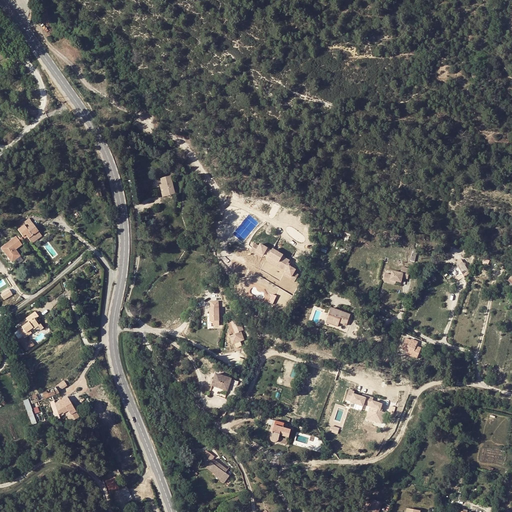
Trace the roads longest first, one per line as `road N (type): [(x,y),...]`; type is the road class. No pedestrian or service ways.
road 1 (primary): [(112,330),(124,257),(118,188),(93,127),(22,26)]
road 2 (residential): [(142,330),(161,363),(223,427),(265,351),(338,372)]
road 3 (track): [(290,511),(276,483),(282,467),(369,462),(394,445),(426,386),(483,384)]
road 4 (primary): [(173,511),(120,379),(112,330)]
road 5 (residential): [(0,156),(42,108),(38,75),(10,40),(22,26)]
road 6 (residential): [(511,393),(483,384),(469,352),(432,342),(398,319)]
road 7 (track): [(0,484),(71,459),(98,480),(109,511)]
